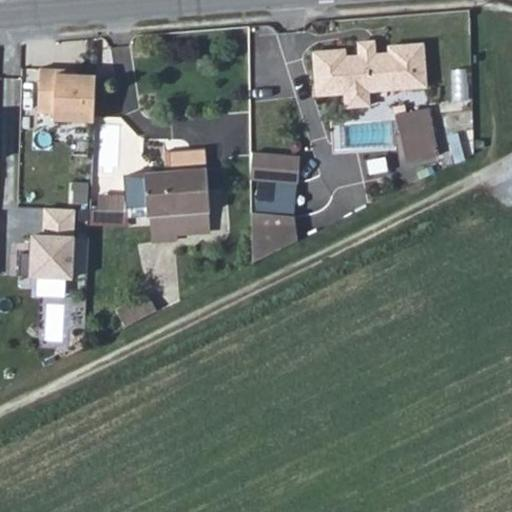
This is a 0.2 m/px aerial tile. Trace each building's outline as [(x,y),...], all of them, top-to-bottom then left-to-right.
[(345,50),(314,53),(317,86),(323,86),(324,96),(344,94),(346,109),(370,107),(368,86),(389,84),(389,91),(427,88),(423,46),(389,49),(390,55),(375,56),(374,49),(359,50),(360,57),(345,58),(345,50)] [(48,69),(31,69),(31,111),(39,111),(39,121),(86,121),(86,76),(48,75),(48,69)] [(395,117),(405,163),(437,156),(427,110),(395,117)] [(158,209),(218,207),(217,144),(173,146),(174,166),(134,168),(135,209),(158,209)] [(259,181),(272,181),(272,180),(306,181),(305,154),(258,156),(259,181)] [(278,216),(259,217),(261,262),(305,241),(306,181),(272,180),(272,181),(272,201),(277,202),(278,216)] [(219,230),(218,207),(158,209),(159,232),(219,230)] [(45,233),(33,234),(33,276),(90,281),(91,238),(79,236),(80,210),(46,208),(45,233)] [(125,306),(134,322),(165,308),(157,291),(125,306)]
